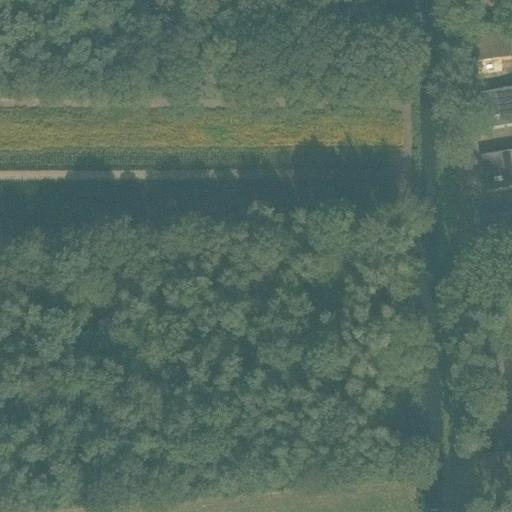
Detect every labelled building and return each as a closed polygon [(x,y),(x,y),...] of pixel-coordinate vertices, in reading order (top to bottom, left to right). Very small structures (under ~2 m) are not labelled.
[(511,61),(508,33),(469,38),(473,66),(511,61)] [(511,90),(481,96),(484,113),(503,109),(503,111),(511,110),(511,90)] [(511,154),(486,159),(489,176),(508,173),(508,175),(511,173),(511,154)] [(511,216),(488,220),(491,237),(510,234),(510,236),(511,235),(511,216)] [(499,384),(499,397),(499,410),(485,410),(485,424),(511,423),(511,369),(492,370),(493,384),(499,384)] [(511,454),(480,459),(482,477),(499,475),(502,492),(504,492),(506,511),(511,509),(511,454)]
